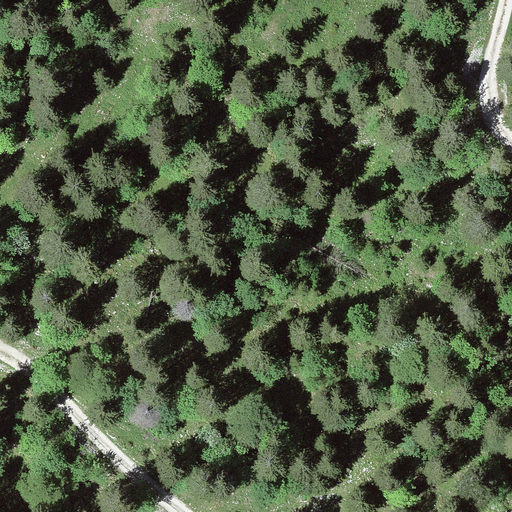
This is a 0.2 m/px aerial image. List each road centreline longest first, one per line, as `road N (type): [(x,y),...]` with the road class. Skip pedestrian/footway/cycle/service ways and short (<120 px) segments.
road 1 (track): [(0,349),(181,511)]
road 2 (track): [(511,143),(494,120),(487,91),(505,0)]
